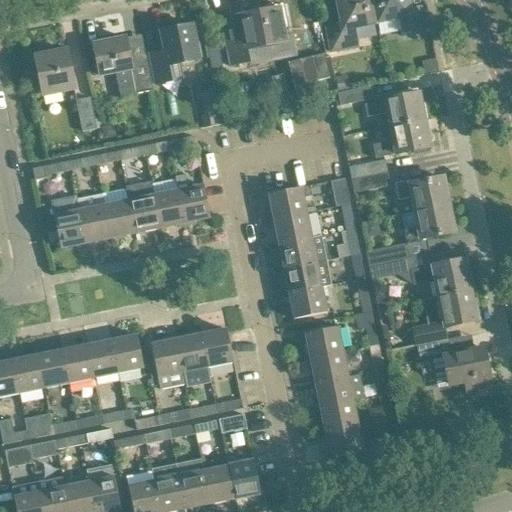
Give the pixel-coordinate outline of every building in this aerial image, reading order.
[(354,29),(377,24),(371,0),(335,0),(341,23),(326,27),(331,52),(358,46),(354,29)] [(430,32),(425,6),(410,9),(407,0),(371,0),(377,24),(399,20),(403,37),(430,32)] [(233,17),(220,19),(225,42),(227,50),(230,67),(249,63),(247,52),(255,50),(286,44),(283,27),(280,7),(233,17)] [(199,60),(196,45),(192,25),(160,31),(164,51),(150,54),(156,85),(184,80),(180,64),(199,60)] [(153,90),(147,64),(146,56),(130,59),(126,38),(93,45),(95,59),(99,76),(116,72),(120,97),(153,90)] [(74,90),(70,70),(66,51),(35,57),(43,96),(44,96),(43,90),(58,87),(72,84),(73,90),(74,90)] [(334,75),(331,58),(317,61),(320,78),(334,75)] [(220,100),(234,97),(230,77),(215,80),(220,100)] [(369,87),(337,93),(340,106),(372,100),(369,87)] [(389,128),(424,121),(419,93),(364,104),(367,117),(386,113),(389,128)] [(107,127),(98,129),(91,97),(76,101),(85,143),(109,138),(107,127)] [(424,121),(389,128),(392,141),(372,145),(375,159),(430,148),(424,121)] [(169,151),(195,146),(193,137),(168,142),(169,151)] [(157,153),(169,151),(168,142),(143,147),(145,156),(146,155),(149,168),(159,165),(157,153)] [(120,161),(145,156),(143,147),(118,152),(120,161)] [(95,166),(120,161),(118,152),(94,157),(95,166)] [(71,171),(95,166),(94,157),(69,162),(71,171)] [(354,180),(387,173),(384,160),(351,166),(354,180)] [(46,176),(71,171),(69,162),(32,169),(35,181),(46,178),(46,176)] [(387,173),(354,180),(356,192),(389,186),(387,173)] [(203,186),(187,189),(184,175),(175,177),(178,191),(184,224),(210,219),(203,186)] [(415,212),(448,205),(443,178),(410,185),(409,181),(394,184),(397,201),(412,198),(415,212)] [(350,205),(348,199),(345,179),(336,181),(339,201),(341,207),(350,205)] [(153,196),(152,188),(142,184),(134,186),(127,193),(129,201),(128,201),(135,234),(160,229),(153,196)] [(273,221),(307,214),(301,188),(268,195),(273,221)] [(160,229),(184,224),(178,191),(153,196),(160,229)] [(104,206),(101,206),(99,195),(78,199),(80,210),(79,211),(86,244),(110,239),(104,206)] [(110,239),(135,234),(128,201),(104,206),(110,239)] [(355,230),(353,223),(350,205),(341,207),(346,232),(355,230)] [(406,246),(418,244),(422,243),(421,239),(454,233),(448,205),(415,212),(417,226),(403,229),(406,246)] [(60,249),(86,244),(79,211),(54,216),(60,249)] [(278,245),(312,238),(307,214),(273,221),(278,245)] [(360,255),(356,236),(355,230),(346,232),(351,257),(360,255)] [(283,270),(317,263),(312,238),(278,245),(283,270)] [(372,266),(403,259),(400,244),(369,251),(372,266)] [(365,279),(363,273),(360,255),(351,257),(356,281),(365,279)] [(403,259),(372,266),(374,277),(405,271),(403,259)] [(438,297),(471,291),(465,260),(409,271),(412,287),(435,282),(438,297)] [(329,275),(319,277),(317,263),(283,270),(288,294),(322,287),(331,285),(329,275)] [(370,304),(366,286),(365,279),(356,281),(361,306),(370,304)] [(322,287),(288,294),(294,320),(327,313),(322,287)] [(442,317),(444,328),(477,321),(471,291),(438,297),(422,301),(426,320),(442,317)] [(310,360),(343,353),(338,327),(305,334),(310,360)] [(370,348),(378,346),(374,328),(366,329),(370,348)] [(233,363),(227,333),(226,330),(201,335),(207,368),(233,363)] [(386,352),(417,346),(422,345),(419,332),(384,339),(386,352)] [(183,373),(207,368),(201,335),(176,340),(183,373)] [(111,341),(117,374),(143,369),(136,336),(111,341)] [(185,385),(183,373),(176,340),(151,345),(160,390),(185,385)] [(93,379),(117,374),(111,341),(86,346),(93,379)] [(438,388),(449,385),(465,382),(468,398),(492,393),(489,375),(484,376),(479,350),(482,350),(483,351),(483,350),(483,348),(450,355),(447,341),(422,345),(417,346),(422,375),(435,372),(438,388)] [(68,384),(93,379),(86,346),(62,351),(68,384)] [(383,370),(382,364),(378,346),(370,348),(374,372),(383,370)] [(44,389),(68,384),(62,351),(37,356),(44,389)] [(315,384),(348,376),(343,353),(310,360),(315,384)] [(19,394),(44,389),(37,356),(13,361),(19,394)] [(0,397),(19,394),(13,361),(0,363),(0,397)] [(388,395),(385,377),(383,370),(374,372),(379,397),(388,395)] [(353,402),(353,401),(365,399),(360,374),(348,376),(315,384),(320,409),(353,402)] [(393,420),(392,413),(388,395),(379,397),(385,422),(393,420)] [(224,413),(242,409),(241,400),(222,404),(215,405),(216,414),(224,413)] [(325,433),(358,427),(353,402),(320,409),(325,433)] [(192,419),(216,414),(215,405),(190,410),(192,419)] [(125,411),(127,420),(134,418),(132,409),(125,411)] [(155,426),(192,419),(190,410),(153,417),(155,426)] [(102,425),(127,420),(125,411),(100,416),(102,425)] [(247,429),(245,424),(244,415),(218,420),(220,429),(221,434),(247,429)] [(78,430),(102,425),(100,416),(76,421),(78,430)] [(136,430),(155,426),(153,417),(134,421),(136,430)] [(29,440),(27,431),(12,434),(9,420),(0,421),(0,430),(3,445),(29,440)] [(210,431),(220,429),(218,420),(193,425),(195,434),(197,443),(211,441),(210,431)] [(399,445),(395,426),(393,420),(385,422),(386,429),(385,429),(389,447),(399,445)] [(53,435),(78,430),(76,421),(51,426),(53,435)] [(170,439),(195,434),(193,425),(169,430),(170,439)] [(29,440),(53,435),(51,426),(27,431),(29,440)] [(373,464),(371,451),(363,452),(358,427),(325,433),(330,459),(347,456),(350,472),(373,464)] [(79,436),(80,445),(107,439),(105,430),(79,436)] [(146,444),(170,439),(169,430),(144,435),(146,444)] [(120,449),(146,444),(144,435),(118,440),(120,449)] [(57,450),(80,445),(79,436),(54,441),(57,455),(58,455),(57,450)] [(33,460),(57,455),(54,441),(29,446),(33,464),(34,463),(33,460)] [(8,469),(33,464),(29,446),(4,451),(8,469)] [(234,500),(260,494),(253,461),(227,466),(234,500)] [(178,476),(178,477),(176,465),(152,470),(159,511),(173,511),(185,510),(178,476)] [(210,505),(234,500),(227,466),(203,471),(210,505)] [(121,510),(112,467),(87,472),(89,482),(88,482),(94,511),(115,511),(121,510)] [(133,511),(159,511),(152,470),(126,476),(133,511)] [(185,510),(210,505),(203,471),(178,476),(185,510)] [(68,511),(94,511),(88,482),(64,487),(68,511)] [(42,511),(68,511),(64,487),(39,492),(42,511)] [(16,511),(42,511),(39,492),(14,497),(16,511)]
